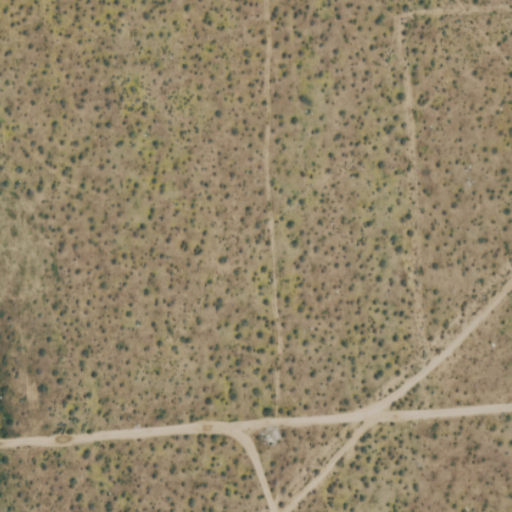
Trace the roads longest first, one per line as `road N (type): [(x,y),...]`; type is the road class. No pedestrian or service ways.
road 1 (track): [(0,439),(511,403)]
road 2 (track): [(278,511),(511,281)]
